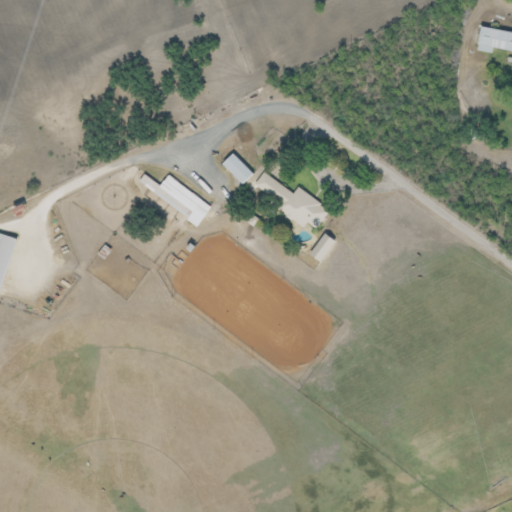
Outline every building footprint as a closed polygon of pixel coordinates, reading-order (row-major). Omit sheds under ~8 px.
[(511,53),(511,21),(482,17),(477,49),(511,53)] [(241,186),(252,175),(232,154),(221,165),(241,186)] [(298,188),(293,194),(262,172),(249,189),(303,228),(306,224),(315,230),(329,211),(298,188)] [(166,177),(160,187),(144,177),(140,183),(201,222),(211,206),(166,177)] [(0,293),(16,239),(0,234),(0,293)]
